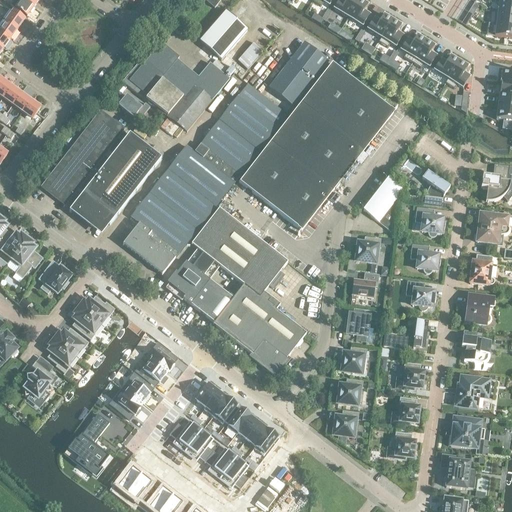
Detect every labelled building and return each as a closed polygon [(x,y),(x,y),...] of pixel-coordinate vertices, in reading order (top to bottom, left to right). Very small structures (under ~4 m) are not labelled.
[(21,0),(15,9),(27,18),(34,8),(22,0),(21,0)] [(39,0),(22,0),(34,8),(39,0)] [(215,9),(222,0),(203,0),(215,9)] [(345,0),(339,0),(334,10),(348,19),(359,0),(347,0),(347,1),(345,0)] [(360,0),(359,0),(348,19),(362,28),(370,15),(364,12),(368,6),(366,5),(367,4),(360,0)] [(495,12),(495,13),(511,15),(511,2),(499,1),(498,13),(495,12)] [(25,21),(13,12),(6,22),(18,31),(25,21)] [(225,13),(199,43),(221,61),(247,31),(225,13)] [(511,15),(495,13),(494,25),(511,27),(511,15)] [(375,18),(367,31),(381,39),(378,43),(379,43),(393,20),(386,16),(386,17),(384,16),(380,22),(375,18)] [(393,20),(379,43),(387,49),(390,45),(396,48),(403,36),(398,32),(401,27),(399,25),(400,24),(393,20)] [(18,31),(6,22),(0,29),(0,32),(11,40),(18,31)] [(350,40),(353,35),(330,24),(328,29),(350,40)] [(511,27),(494,25),(496,26),(495,37),(494,37),(494,38),(511,39),(511,27)] [(0,47),(4,50),(11,40),(0,32),(0,47)] [(408,39),(400,51),(406,55),(403,59),(412,64),(427,41),(420,37),(419,38),(417,37),(414,42),(408,39)] [(427,41),(412,64),(421,69),(423,65),(429,69),(437,56),(431,53),(434,47),(433,46),(433,45),(427,41)] [(371,55),(375,48),(365,43),(361,49),(371,55)] [(140,69),(136,66),(122,83),(186,133),(212,102),(229,80),(209,64),(198,78),(177,61),(179,59),(160,44),(140,69)] [(248,71),(264,52),(254,44),(238,62),(248,71)] [(289,111),(293,107),(328,62),(304,44),(269,89),(274,93),(271,97),(289,111)] [(441,59),(434,72),(448,80),(445,84),(445,85),(460,62),(453,57),(452,58),(451,57),(447,63),(441,59)] [(460,62),(445,85),(454,90),(457,86),(462,89),(470,77),(464,74),(468,68),(466,67),(467,66),(460,62)] [(239,183),(238,183),(301,232),(394,113),(332,65),(240,183),(239,183)] [(502,73),(501,84),(511,85),(511,73),(502,72),(502,73)] [(0,97),(3,99),(11,87),(2,80),(0,82),(0,97)] [(122,246),(162,277),(287,115),(247,84),(194,153),(186,147),(131,219),(139,225),(122,246)] [(511,85),(501,84),(499,96),(511,97),(511,85)] [(13,106),(21,94),(11,87),(3,99),(13,106)] [(22,113),(31,101),(21,94),(13,106),(22,113)] [(511,97),(499,96),(498,108),(511,109),(511,97)] [(142,118),(149,109),(144,105),(141,109),(126,97),(117,107),(132,120),(137,114),(142,118)] [(31,101),(22,113),(32,120),(41,109),(31,101)] [(496,120),(496,121),(504,122),(503,130),(511,130),(511,109),(498,108),(497,113),(496,120)] [(100,112),(40,189),(64,208),(124,130),(100,112)] [(4,118),(1,122),(6,126),(10,122),(4,118)] [(0,132),(6,136),(9,132),(4,128),(0,132)] [(15,132),(21,136),(24,132),(18,128),(15,132)] [(11,140),(14,136),(9,132),(6,136),(11,140)] [(109,227),(124,208),(161,160),(129,135),(69,213),(70,214),(71,213),(94,230),(101,220),(109,227)] [(498,201),(501,200),(503,198),(505,196),(507,194),(508,191),(509,188),(510,185),(510,183),(507,183),(509,168),(494,166),(493,178),(482,177),(481,189),(487,190),(485,203),(488,203),(492,203),(495,203),(498,201)] [(424,198),(425,199),(424,207),(442,210),(443,201),(443,197),(444,197),(449,189),(427,172),(422,180),(431,187),(429,189),(427,192),(426,195),(426,198),(424,198)] [(363,212),(379,224),(391,234),(395,206),(394,205),(404,192),(388,180),(363,212)] [(434,212),(416,209),(415,224),(422,225),(421,233),(428,234),(428,235),(428,236),(429,237),(429,238),(430,238),(430,239),(431,239),(432,239),(433,239),(434,239),(435,238),(436,237),(437,236),(437,235),(441,236),(442,232),(443,232),(445,230),(445,227),(444,224),(443,223),(443,220),(433,219),(434,212)] [(218,210),(205,228),(277,285),(282,279),(278,276),(288,264),(218,210)] [(507,219),(480,215),(478,234),(476,236),(475,240),(477,242),(477,243),(494,246),(495,237),(506,235),(507,235),(508,234),(509,233),(509,232),(509,231),(509,230),(509,229),(508,229),(508,228),(507,227),(506,227),(507,219)] [(5,223),(0,219),(0,246),(10,234),(5,231),(7,228),(4,225),(5,223)] [(219,267),(244,287),(276,312),(280,307),(264,294),(269,288),(273,290),(277,285),(205,228),(191,246),(196,250),(219,267)] [(0,262),(7,267),(7,268),(10,264),(10,263),(28,240),(21,236),(20,237),(16,235),(14,238),(10,234),(0,246),(0,262)] [(364,246),(358,245),(358,247),(356,247),(355,260),(356,260),(356,262),(377,265),(380,241),(365,239),(364,246)] [(35,271),(43,260),(34,253),(36,250),(32,247),(34,245),(28,240),(10,263),(10,264),(20,271),(16,275),(23,280),(32,268),(35,271)] [(429,248),(412,246),(410,260),(417,261),(416,270),(423,271),(423,272),(424,272),(424,273),(424,274),(425,274),(425,275),(426,275),(427,276),(428,276),(429,276),(430,276),(430,275),(431,275),(431,274),(432,273),(432,272),(437,273),(437,269),(438,269),(440,267),(440,263),(439,260),(438,260),(439,257),(428,255),(429,248)] [(196,250),(185,264),(167,288),(214,325),(233,301),(208,281),(219,267),(196,250)] [(472,263),(470,285),(488,287),(489,286),(492,286),(494,285),(494,283),(494,282),(493,280),(489,280),(491,266),(492,258),(476,256),(475,263),(472,263)] [(60,269),(52,263),(38,281),(44,285),(40,290),(48,296),(51,291),(57,296),(62,290),(64,291),(69,285),(67,283),(72,278),(67,274),(68,272),(62,267),(60,269)] [(373,300),(375,284),(378,285),(379,276),(367,275),(366,283),(354,281),(352,297),(373,300)] [(413,298),(412,307),(419,308),(419,309),(419,310),(419,311),(420,311),(421,312),(422,312),(423,313),(424,313),(425,313),(425,312),(426,312),(427,311),(427,310),(428,309),(432,309),(432,306),(434,306),(435,303),(436,300),(435,297),(434,297),(434,293),(424,292),(425,285),(407,283),(405,297),(413,298)] [(286,361),(306,336),(276,312),(244,287),(233,301),(214,325),(212,327),(213,327),(252,357),(251,359),(275,378),(288,362),(286,361)] [(466,321),(466,322),(466,324),(486,326),(486,325),(487,325),(488,324),(489,324),(489,323),(490,322),(490,321),(490,320),(490,319),(490,318),(489,317),(488,316),(487,315),(488,308),(492,309),(492,310),(493,310),(494,300),(468,297),(467,307),(469,307),(468,314),(467,314),(467,315),(466,316),(466,317),(465,319),(465,320),(466,321)] [(84,303),(79,309),(100,326),(108,317),(109,318),(114,311),(106,304),(105,306),(95,298),(91,303),(88,301),(86,304),(84,303)] [(23,300),(18,306),(25,312),(30,305),(27,303),(23,300)] [(100,326),(79,309),(74,315),(76,317),(73,320),(76,322),(72,327),(90,341),(95,336),(93,335),(100,326)] [(372,319),(373,313),(361,311),(360,317),(349,316),(348,330),(349,331),(349,333),(351,334),(353,335),(352,337),(366,338),(365,344),(371,344),(373,330),(368,329),(369,319),(372,319)] [(426,354),(428,342),(426,341),(428,324),(416,322),(416,327),(413,330),(411,333),(410,336),(408,339),(385,336),(383,348),(426,354)] [(204,334),(208,337),(208,338),(212,333),(207,329),(204,334)] [(59,335),(54,341),(75,358),(83,349),(84,350),(88,344),(70,330),(66,335),(63,333),(61,336),(59,335)] [(0,358),(5,363),(11,357),(14,357),(17,354),(17,351),(18,350),(11,343),(13,340),(7,334),(4,337),(0,333),(0,358)] [(466,348),(464,362),(474,364),(474,362),(482,363),(484,363),(486,362),(487,360),(488,356),(489,356),(491,343),(477,341),(477,339),(463,338),(461,348),(466,348)] [(75,358),(54,341),(49,347),(51,348),(48,352),(51,354),(47,359),(57,367),(56,368),(64,375),(70,368),(68,367),(75,358)] [(157,354),(150,363),(167,375),(168,373),(169,374),(170,372),(174,368),(173,368),(174,366),(166,359),(170,355),(157,345),(153,350),(157,354)] [(350,356),(344,355),(344,358),(342,357),(341,370),(342,371),(342,373),(363,375),(366,352),(351,350),(350,356)] [(378,370),(386,371),(387,360),(380,359),(378,370)] [(29,383),(24,389),(25,390),(25,391),(25,397),(30,396),(31,396),(31,395),(38,400),(45,392),(46,392),(51,392),(50,386),(56,378),(50,373),(49,373),(46,371),(36,363),(31,369),(37,373),(33,379),(31,378),(28,378),(28,382),(29,383)] [(139,368),(135,373),(147,383),(151,378),(159,385),(160,383),(161,384),(164,379),(167,375),(150,363),(143,371),(139,368)] [(423,379),(424,374),(420,373),(421,366),(404,364),(403,372),(406,372),(405,381),(397,380),(396,389),(413,392),(414,390),(421,391),(422,385),(423,385),(423,380),(423,379)] [(133,384),(126,394),(142,407),(145,403),(146,403),(149,398),(150,396),(142,390),(146,385),(133,375),(129,381),(133,384)] [(460,387),(458,387),(457,398),(456,398),(455,406),(456,406),(456,407),(476,409),(477,398),(486,399),(489,383),(480,382),(480,381),(461,379),(460,387)] [(346,388),(340,387),(340,389),(338,389),(337,402),(338,402),(338,405),(359,407),(362,383),(347,381),(346,388)] [(199,399),(196,402),(205,409),(204,411),(218,394),(219,392),(214,388),(212,389),(208,386),(200,397),(198,398),(199,399)] [(114,400),(109,406),(122,416),(126,411),(134,417),(136,416),(137,417),(141,413),(139,411),(140,410),(140,409),(142,407),(126,394),(118,404),(114,400)] [(218,394),(204,411),(213,418),(227,401),(228,399),(223,395),(221,396),(218,394)] [(418,414),(419,408),(415,408),(416,401),(400,399),(399,407),(401,407),(400,416),(393,415),(391,424),(409,426),(409,424),(417,425),(418,420),(419,414),(418,414)] [(227,401),(213,418),(222,425),(237,406),(232,402),(230,404),(227,401)] [(242,409),(227,429),(236,436),(250,418),(246,415),(247,414),(242,409)] [(342,420),(336,419),(336,421),(334,421),(333,434),(334,434),(334,436),(355,439),(358,415),(343,413),(342,420)] [(97,416),(71,451),(82,459),(79,464),(92,474),(95,469),(99,472),(109,459),(93,446),(109,425),(97,416)] [(250,418),(236,436),(238,434),(246,441),(260,424),(254,419),(253,421),(250,419),(250,418)] [(449,437),(448,447),(451,448),(450,448),(460,449),(476,451),(478,441),(483,442),(484,431),(481,431),(482,424),(482,422),(480,422),(455,419),(455,420),(454,427),(453,427),(453,433),(452,433),(452,438),(449,437)] [(178,426),(169,436),(170,437),(176,441),(174,444),(185,452),(185,453),(201,432),(190,423),(184,431),(178,427),(178,426)] [(260,424),(246,441),(255,448),(254,450),(268,432),(267,432),(264,430),(265,428),(260,424)] [(201,432),(185,453),(186,453),(197,461),(199,459),(205,463),(204,464),(205,464),(213,453),(212,453),(206,449),(213,441),(201,432)] [(268,432),(254,450),(263,457),(278,438),(272,433),(271,435),(268,432)] [(414,449),(415,443),(411,443),(412,436),(395,434),(394,441),(397,442),(396,451),(388,450),(387,459),(405,461),(405,459),(413,460),(413,454),(414,454),(415,449),(414,449)] [(213,453),(205,464),(211,469),(209,471),(220,479),(220,480),(220,481),(236,459),(225,450),(219,458),(213,454),(213,453)] [(236,459),(220,481),(221,480),(232,488),(234,486),(240,490),(239,491),(240,491),(248,480),(242,476),(248,468),(236,459)] [(449,461),(445,488),(466,491),(467,489),(473,490),(474,481),(468,480),(470,464),(449,461)] [(119,474),(112,483),(118,488),(115,492),(124,499),(141,477),(132,469),(125,478),(119,474)] [(141,477),(124,499),(134,506),(137,502),(142,507),(149,497),(144,493),(151,484),(141,477)] [(149,497),(142,507),(148,511),(162,511),(173,498),(163,491),(156,500),(151,495),(149,497)] [(173,498),(162,511),(177,511),(182,505),(173,498)] [(444,499),(442,511),(465,511),(466,503),(462,502),(462,501),(444,499)]
